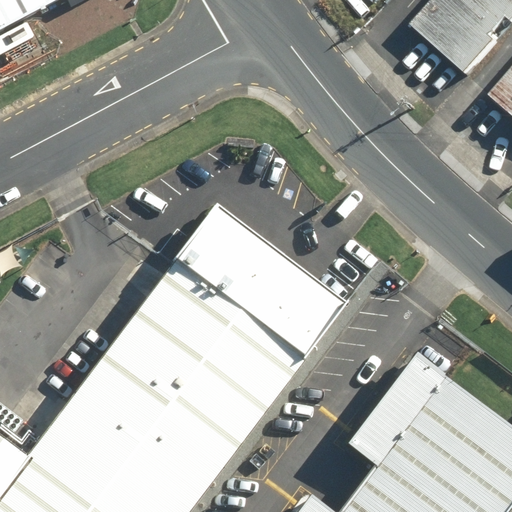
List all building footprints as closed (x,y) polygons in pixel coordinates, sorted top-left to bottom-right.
[(0,0),(0,33),(65,0),(0,0)] [(511,16),(511,0),(437,0),(412,31),(464,75),(511,16)] [(511,67),(488,96),(511,116),(511,67)] [(0,511),(179,511),(336,304),(212,211),(22,463),(0,492),(0,511)] [(503,511),(511,501),(511,436),(414,360),(344,449),(370,470),(337,511),(324,511),(306,497),(294,511),(503,511)] [(0,492),(22,463),(0,445),(0,492)]
